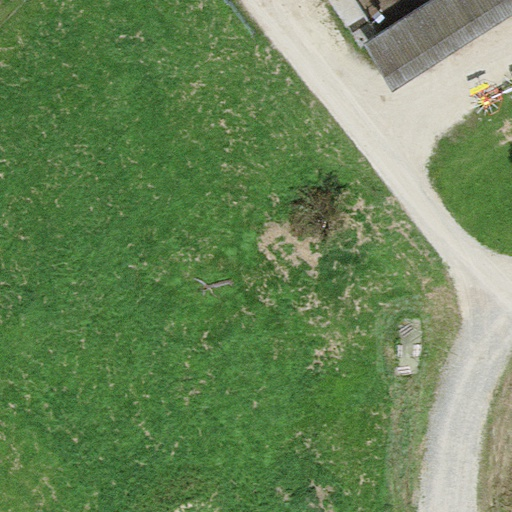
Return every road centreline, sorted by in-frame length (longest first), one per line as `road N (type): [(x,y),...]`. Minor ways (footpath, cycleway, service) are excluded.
road 1 (track): [(244,0),(427,230),(511,306)]
road 2 (unknown): [(441,498),(479,352),(507,301)]
road 3 (track): [(511,54),(355,138)]
